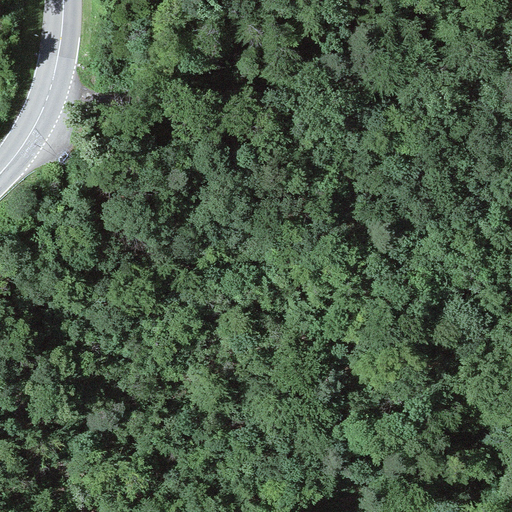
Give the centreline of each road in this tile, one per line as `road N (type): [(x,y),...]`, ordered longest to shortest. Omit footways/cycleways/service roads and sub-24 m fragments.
road 1 (track): [(47,97),(137,102),(511,63)]
road 2 (secondary): [(63,0),(47,97),(0,172)]
